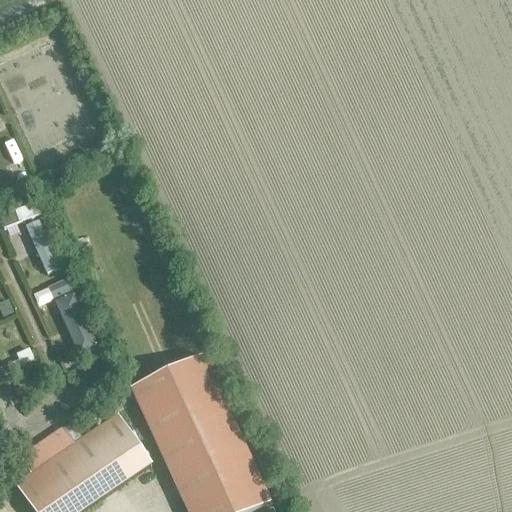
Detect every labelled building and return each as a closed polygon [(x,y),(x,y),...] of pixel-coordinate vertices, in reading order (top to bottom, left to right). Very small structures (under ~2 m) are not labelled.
[(27,209),(41,203),(36,193),(23,198),(27,209)] [(74,266),(56,271),(60,283),(78,278),(74,266)] [(43,294),(60,287),(55,273),(37,281),(43,294)] [(54,303),(78,357),(103,346),(79,292),(54,303)] [(26,353),(41,348),(36,334),(21,339),(26,353)] [(130,388),(186,511),(250,511),(271,503),(203,355),(130,388)] [(92,389),(105,380),(99,371),(86,380),(92,389)] [(32,511),(85,511),(151,463),(116,414),(72,445),(60,428),(19,457),(30,474),(13,486),(32,511)]
